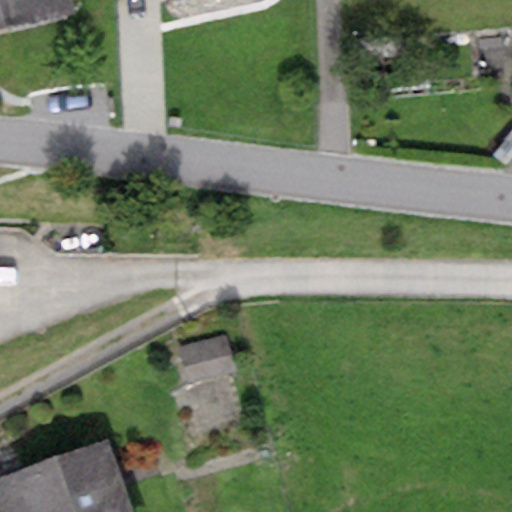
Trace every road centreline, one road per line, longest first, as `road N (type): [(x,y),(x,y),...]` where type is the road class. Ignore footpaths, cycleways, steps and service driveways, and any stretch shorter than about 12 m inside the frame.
road 1 (residential): [(511,194),(0,143)]
road 2 (residential): [(511,277),(240,274)]
